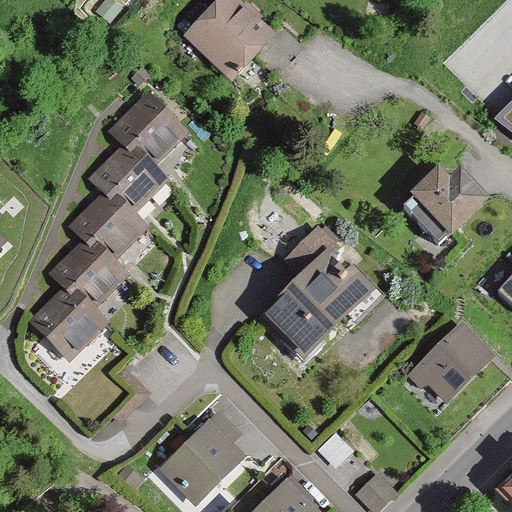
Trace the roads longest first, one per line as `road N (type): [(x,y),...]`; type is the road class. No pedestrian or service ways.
road 1 (residential): [(348,511),(210,371)]
road 2 (residential): [(511,178),(410,96),(363,73)]
road 3 (unclassified): [(424,511),(511,427)]
